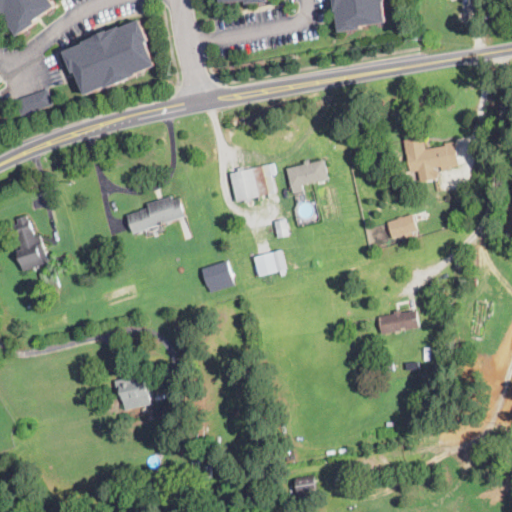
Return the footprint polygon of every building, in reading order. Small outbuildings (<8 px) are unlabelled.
[(52,0),(57,7),(36,21),(38,23),(19,36),(8,19),(6,20),(0,9),(0,0),(52,0)] [(387,0),(388,1),(386,2),(389,22),(364,26),(364,29),(342,32),(339,11),(338,11),(336,0),(387,0)] [(144,25),(148,34),(150,41),(148,42),(157,66),(138,74),(139,76),(137,76),(108,88),(108,87),(88,95),(78,72),(75,73),(66,52),(86,44),(85,42),(97,37),(96,36),(109,31),(109,32),(122,27),(122,28),(142,20),(144,25)] [(24,116),(18,101),(50,89),(55,104),(24,116)] [(427,147),(427,149),(446,146),(446,143),(457,141),(457,142),(461,166),(443,168),(443,167),(435,168),(436,170),(442,173),(440,178),(437,177),(437,179),(422,182),(420,170),(412,172),(409,154),(407,154),(405,140),(425,137),(427,147)] [(327,160),(328,165),(331,179),(303,185),(305,192),(295,194),(293,187),(292,187),(288,168),(306,164),(305,162),(311,160),(311,163),(327,160)] [(263,166),(264,171),(270,194),(253,199),(253,202),(247,203),(246,200),(239,202),(232,174),(240,172),(239,168),(243,167),(245,167),(246,171),(263,166)] [(173,197),(174,201),(181,198),(186,216),(135,233),(129,216),(142,212),(142,211),(150,208),(149,205),(173,197)] [(415,216),(416,221),(419,231),(413,233),(414,237),(407,239),(405,235),(394,238),(394,237),(389,223),(399,220),(399,218),(404,216),(404,217),(414,214),(415,216)] [(27,215),(28,220),(29,220),(35,236),(40,234),(50,263),(25,272),(17,250),(22,249),(14,226),(19,224),(17,219),(27,215)] [(283,238),(279,238),(275,222),(287,219),(291,236),(283,238)] [(281,270),(261,275),(256,255),(276,250),(281,270)] [(216,291),(211,292),(204,268),(229,261),(236,285),(216,291)] [(59,282),(61,288),(50,291),(48,285),(44,286),(40,274),(56,269),(59,282)] [(496,315),(482,312),(483,305),(497,307),(496,315)] [(402,311),(403,313),(418,310),(421,328),(383,334),(380,317),(396,314),(395,311),(402,311)] [(424,361),(425,373),(408,375),(407,370),(402,370),(401,365),(406,364),(406,363),(424,361)] [(386,373),(384,365),(394,362),(396,371),(386,373)] [(151,397),(152,401),(152,404),(126,411),(123,399),(121,400),(116,381),(149,373),(154,394),(150,395),(151,397)] [(193,487),(186,488),(183,469),(211,464),(213,478),(192,481),(193,487)] [(300,492),(299,492),(297,482),(316,479),(318,489),(300,492)]
